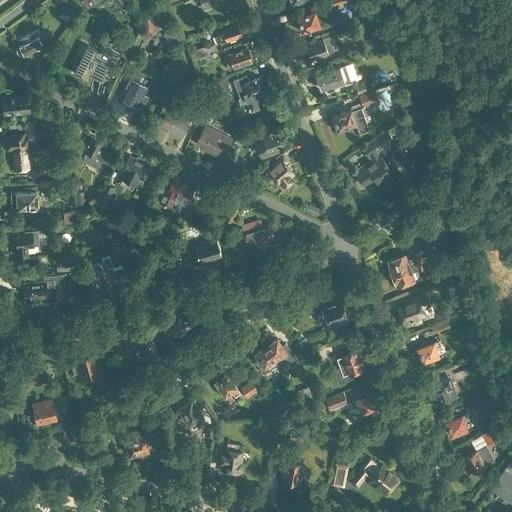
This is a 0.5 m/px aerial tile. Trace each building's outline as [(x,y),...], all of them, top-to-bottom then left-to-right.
[(102,0),(81,0),(84,3),(84,2),(89,9),(96,4),(96,5),(102,0)] [(123,0),(114,0),(123,10),(128,5),(123,0)] [(200,0),(204,9),(217,4),(218,6),(228,3),(226,0),(200,0)] [(331,0),(324,2),(326,8),(334,6),(331,0)] [(60,10),(62,12),(71,17),(74,19),(80,11),(72,6),(71,8),(64,4),(60,10)] [(367,13),(361,15),(363,21),(373,18),(372,18),(386,14),(384,8),(367,13)] [(315,12),(301,16),(298,17),(300,25),(300,27),(301,30),(302,31),(303,32),(319,27),(320,30),(332,26),(328,14),(326,15),(324,9),(316,12),(315,11),(315,12)] [(144,40),(160,27),(150,15),(140,36),(144,40)] [(217,44),(221,42),(227,40),(227,41),(230,40),(230,41),(236,39),(235,38),(243,35),(242,34),(243,32),(242,29),(240,29),(238,23),(217,31),(219,35),(214,37),(217,44)] [(40,47),(43,45),(38,37),(41,35),(38,30),(17,41),(20,46),(19,46),(20,47),(19,47),(18,48),(18,49),(17,50),(17,51),(17,52),(18,53),(19,54),(20,55),(21,55),(22,55),(23,55),(24,55),(36,49),(36,50),(37,50),(38,50),(39,50),(40,50),(40,49),(40,48),(40,47)] [(322,35),(324,39),(318,41),(318,43),(308,47),(312,60),(329,54),(334,52),(331,43),(330,44),(328,39),(332,38),(330,32),(322,35)] [(383,35),(363,41),(366,52),(386,45),(383,35)] [(126,58),(133,45),(126,41),(119,54),(126,58)] [(88,46),(78,65),(74,74),(89,81),(91,74),(101,80),(108,66),(95,59),(97,50),(88,46)] [(206,46),(192,51),(194,59),(209,54),(206,46)] [(248,48),(224,56),(229,70),(234,68),(252,62),(252,60),(253,59),(251,54),(249,54),(248,48)] [(210,55),(200,58),(202,65),(212,61),(210,55)] [(344,66),(340,68),(334,70),(334,69),(328,71),(329,73),(318,77),(322,89),(326,88),(328,92),(335,90),(333,85),(337,84),(338,87),(350,83),(344,66)] [(135,68),(120,97),(138,106),(139,105),(143,108),(149,97),(144,95),(153,77),(135,68)] [(241,106),(248,103),(249,108),(249,109),(249,110),(250,110),(251,113),(260,110),(254,94),(264,90),(260,78),(256,79),(256,78),(255,79),(255,80),(245,83),(243,78),(234,81),(240,99),(238,100),(241,106)] [(228,83),(220,86),(223,94),(231,92),(228,83)] [(337,132),(357,125),(359,133),(367,130),(360,109),(379,102),(375,90),(371,92),(360,96),(362,103),(352,107),(351,108),(351,110),(346,112),(345,110),(341,112),(341,113),(332,117),(337,132)] [(204,94),(196,110),(201,113),(210,97),(204,94)] [(13,98),(3,99),(5,116),(13,115),(13,113),(22,112),(23,115),(31,114),(29,100),(28,101),(28,98),(16,100),(16,97),(13,98)] [(164,106),(161,113),(165,116),(161,125),(173,131),(172,133),(181,138),(191,119),(164,106)] [(276,122),(273,115),(265,118),(268,126),(276,122)] [(68,120),(58,116),(52,128),(63,129),(68,120)] [(51,129),(37,127),(36,134),(50,135),(51,129)] [(204,130),(197,143),(209,149),(207,151),(217,156),(221,147),(227,150),(233,140),(225,136),(223,139),(204,130)] [(446,144),(451,152),(471,139),(464,130),(459,133),(460,135),(451,141),(446,144)] [(262,143),(257,145),(260,153),(261,153),(263,158),(279,152),(277,147),(283,145),(281,136),(280,137),(278,131),(274,133),(273,131),(267,133),(266,131),(258,134),(262,143)] [(421,163),(422,162),(418,156),(423,153),(417,144),(410,149),(407,143),(399,149),(394,141),(394,140),(388,131),(376,139),(383,148),(389,144),(398,158),(400,157),(410,170),(415,166),(416,168),(422,164),(421,163)] [(243,133),(235,142),(240,145),(248,135),(246,133),(245,134),(243,133)] [(14,149),(26,148),(27,148),(26,137),(26,134),(12,135),(13,138),(8,139),(8,141),(7,141),(6,143),(7,146),(8,148),(9,148),(9,150),(14,149)] [(111,164),(108,163),(112,156),(106,152),(106,154),(101,151),(104,144),(91,138),(88,144),(83,141),(79,149),(80,156),(86,159),(84,163),(106,173),(111,164)] [(373,160),(355,172),(363,185),(374,178),(381,188),(393,180),(386,170),(389,168),(380,156),(379,156),(376,152),(382,148),(376,139),(363,148),(369,157),(370,156),(373,160)] [(26,148),(14,149),(14,156),(15,156),(15,161),(16,160),(17,170),(18,170),(18,174),(27,173),(27,169),(28,169),(26,148)] [(150,165),(130,155),(122,170),(125,172),(121,179),(136,186),(140,179),(142,180),(143,178),(145,179),(147,175),(145,174),(150,165)] [(284,157),(264,174),(264,177),(266,180),(269,180),(272,177),(277,182),(280,180),(286,186),(288,184),(290,183),(291,182),(293,180),(291,178),(294,175),(290,170),(291,170),(285,164),(288,161),(284,157)] [(54,160),(54,180),(71,180),(71,159),(54,160)] [(174,201),(186,207),(195,189),(185,184),(185,185),(174,179),(167,193),(162,204),(170,209),(174,201)] [(114,188),(107,184),(96,206),(103,210),(110,195),(114,188)] [(16,194),(11,194),(13,210),(18,209),(18,210),(31,209),(31,211),(37,210),(37,208),(39,208),(38,191),(37,191),(37,188),(25,189),(26,192),(16,193),(16,194)] [(85,207),(84,192),(77,193),(78,208),(85,207)] [(191,204),(186,214),(197,219),(202,209),(191,204)] [(232,207),(225,222),(230,225),(238,210),(232,207)] [(426,219),(436,235),(447,228),(436,212),(426,219)] [(75,213),(65,214),(65,225),(76,224),(75,213)] [(275,239),(274,237),(275,236),(277,236),(279,235),(280,234),(280,233),(280,231),(280,229),(279,228),(279,227),(278,226),(277,226),(276,225),(275,225),(273,225),(271,226),(271,224),(263,226),(261,219),(241,225),(248,247),(256,244),(256,243),(266,241),(266,242),(275,239)] [(459,220),(453,222),(456,234),(463,232),(459,220)] [(18,247),(18,249),(19,258),(30,257),(29,249),(32,249),(32,247),(40,246),(38,231),(25,233),(26,235),(16,236),(17,242),(16,243),(16,246),(18,247)] [(196,248),(195,248),(196,253),(197,253),(198,256),(199,256),(200,261),(221,255),(220,250),(219,246),(217,241),(205,245),(204,243),(199,245),(200,247),(196,248)] [(128,245),(122,245),(123,257),(130,256),(128,245)] [(420,252),(407,257),(406,255),(405,255),(403,254),(400,255),(400,257),(388,262),(390,267),(389,267),(389,269),(388,270),(389,273),(391,273),(391,274),(410,266),(423,261),(420,252)] [(101,263),(100,263),(98,262),(94,263),(93,265),(92,266),(94,274),(97,285),(98,285),(99,290),(108,288),(106,282),(107,282),(125,277),(122,266),(113,268),(111,268),(113,265),(110,256),(102,259),(105,270),(103,270),(101,263)] [(80,258),(77,258),(65,259),(65,271),(77,271),(80,271),(80,258)] [(410,266),(391,274),(393,279),(392,280),(393,283),(395,284),(395,285),(396,284),(397,287),(415,280),(412,273),(425,268),(423,261),(410,266)] [(460,261),(445,267),(448,276),(463,271),(460,261)] [(447,278),(421,288),(424,296),(450,286),(447,278)] [(48,298),(47,293),(46,281),(24,283),(25,285),(23,285),(24,293),(25,293),(26,295),(27,303),(39,302),(39,299),(48,298)] [(403,306),(398,308),(402,318),(401,318),(401,320),(403,323),(404,323),(406,329),(415,325),(416,327),(422,325),(420,319),(425,317),(418,298),(403,304),(403,306)] [(324,308),(316,311),(320,323),(328,320),(330,325),(332,326),(335,325),(336,323),(338,322),(340,326),(348,324),(346,319),(347,319),(341,302),(324,308)] [(173,339),(172,337),(179,334),(180,335),(186,332),(185,330),(195,322),(194,320),(192,316),(188,318),(187,317),(185,318),(185,319),(180,320),(179,318),(173,321),(173,322),(168,324),(171,331),(170,332),(166,324),(159,327),(167,342),(173,339)] [(448,322),(431,328),(433,334),(450,327),(448,322)] [(156,325),(152,327),(159,338),(162,336),(156,325)] [(141,349),(136,352),(141,359),(146,356),(146,357),(147,356),(149,357),(152,355),(153,352),(157,350),(151,339),(153,338),(149,332),(146,328),(133,335),(136,340),(141,349)] [(282,368),(295,359),(297,358),(287,343),(282,346),(277,340),(276,340),(274,340),(272,342),(271,344),(267,347),(279,364),(282,368)] [(296,344),(303,354),(309,350),(302,340),(296,344)] [(434,364),(432,359),(439,356),(436,349),(441,347),(439,341),(430,344),(429,342),(421,345),(421,347),(418,349),(420,356),(419,356),(421,361),(422,361),(423,362),(424,362),(427,367),(434,364)] [(264,374),(274,367),(279,364),(267,347),(262,350),(260,350),(257,351),(257,353),(256,354),(260,359),(256,362),(264,374)] [(337,358),(340,367),(333,369),(338,384),(351,379),(349,375),(362,370),(361,364),(364,363),(360,355),(358,356),(356,351),(342,356),(343,356),(337,358)] [(318,352),(305,356),(309,366),(321,362),(318,352)] [(485,355),(472,360),(476,372),(489,367),(485,355)] [(73,363),(76,374),(79,373),(80,377),(91,373),(94,382),(104,379),(100,364),(97,365),(94,356),(76,361),(76,362),(73,363)] [(25,375),(28,389),(43,385),(40,372),(25,375)] [(235,398),(240,394),(237,389),(234,384),(236,382),(232,375),(229,377),(227,374),(222,378),(221,377),(215,381),(216,382),(215,382),(225,397),(231,392),(235,398)] [(454,388),(452,389),(448,377),(440,380),(439,378),(431,381),(432,383),(427,385),(430,393),(428,394),(430,399),(432,398),(434,404),(441,402),(441,403),(458,397),(454,388)] [(240,389),(247,398),(258,391),(252,381),(240,389)] [(330,411),(348,404),(343,391),(325,398),(326,400),(328,407),(330,411)] [(351,403),(352,407),(353,409),(359,407),(362,414),(370,411),(372,416),(379,413),(377,408),(378,408),(378,407),(379,407),(377,400),(375,401),(373,394),(369,395),(368,393),(360,396),(361,398),(357,400),(354,401),(351,403)] [(58,397),(60,405),(68,403),(66,395),(58,397)] [(490,395),(471,401),(475,411),(494,405),(490,395)] [(190,425),(193,430),(199,426),(206,421),(202,417),(191,399),(184,404),(183,403),(180,405),(180,407),(178,408),(184,418),(184,419),(186,423),(188,423),(190,425)] [(321,410),(328,407),(326,400),(318,402),(321,410)] [(61,417),(59,409),(58,401),(52,403),(52,402),(46,404),(46,406),(34,409),(35,415),(34,417),(35,420),(37,421),(37,422),(38,422),(39,428),(47,426),(45,420),(61,417)] [(281,403),(276,405),(281,414),(286,411),(281,403)] [(451,435),(466,429),(464,422),(469,420),(467,414),(457,417),(456,415),(449,418),(449,420),(446,421),(448,428),(447,429),(449,434),(450,434),(451,435)] [(214,439),(220,440),(224,422),(217,421),(214,439)] [(152,427),(158,435),(165,431),(159,422),(152,427)] [(278,441),(284,442),(287,422),(281,422),(278,441)] [(488,445),(498,439),(491,428),(481,435),(488,445)] [(150,435),(126,441),(130,456),(131,455),(132,457),(136,456),(136,454),(148,451),(154,449),(152,441),(150,435)] [(237,451),(238,445),(227,443),(226,450),(225,455),(221,455),(220,462),(223,463),(222,469),(223,469),(224,471),(227,472),(229,470),(238,472),(238,470),(240,469),(241,469),(241,465),(240,463),(242,452),(237,451)] [(486,445),(482,448),(478,450),(462,459),(468,468),(467,468),(466,470),(468,473),(470,474),(471,473),(471,474),(495,461),(486,445)] [(288,451),(285,461),(282,479),(299,483),(300,482),(308,483),(309,474),(301,473),(301,472),(303,471),(303,467),(302,466),(303,464),(295,463),(296,455),(293,455),(294,452),(288,451)] [(371,457),(359,472),(351,482),(357,487),(365,477),(370,481),(369,481),(385,494),(386,493),(388,494),(399,481),(397,479),(398,478),(382,466),(371,457)] [(511,460),(505,469),(498,479),(499,480),(493,488),(511,502),(511,460)]
